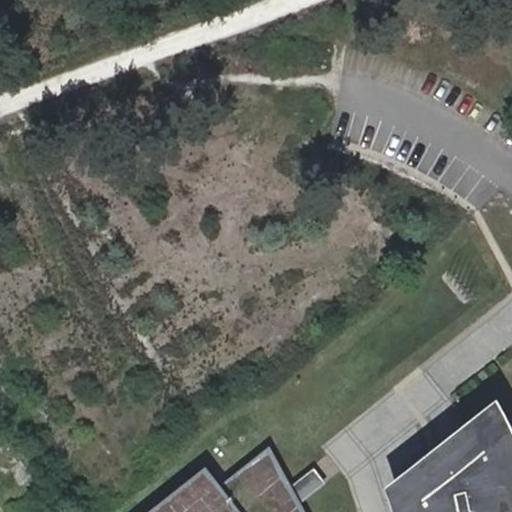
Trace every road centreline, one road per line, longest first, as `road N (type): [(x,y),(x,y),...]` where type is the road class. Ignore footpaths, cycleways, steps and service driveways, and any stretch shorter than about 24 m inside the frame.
road 1 (track): [(289,0),(0,104)]
road 2 (track): [(147,53),(170,81),(202,90),(337,88)]
